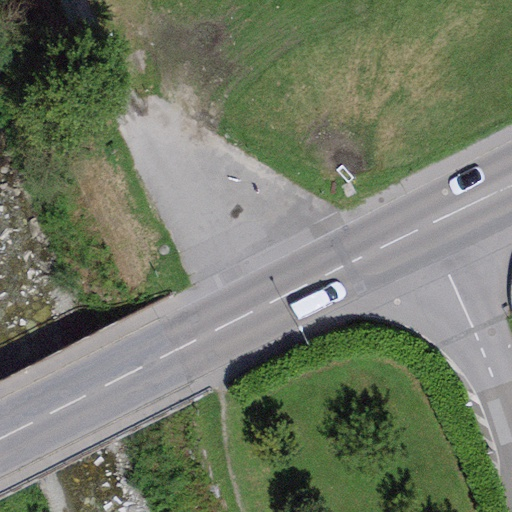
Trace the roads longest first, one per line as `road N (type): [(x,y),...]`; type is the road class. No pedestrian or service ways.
road 1 (unclassified): [(0,440),(419,228)]
road 2 (track): [(278,298),(107,84),(72,0)]
road 3 (residential): [(419,228),(473,329),(511,450)]
